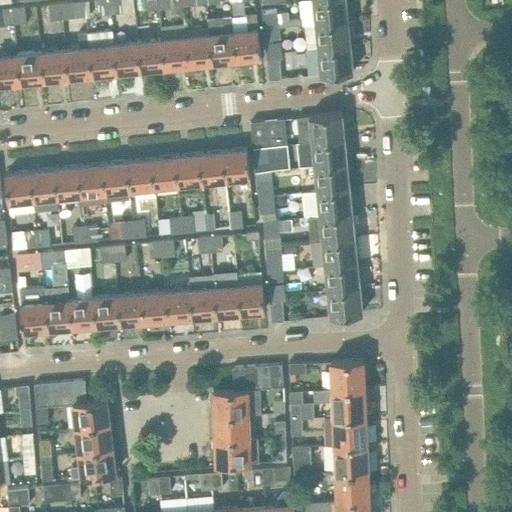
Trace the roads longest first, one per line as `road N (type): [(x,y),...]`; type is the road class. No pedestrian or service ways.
road 1 (residential): [(0,369),(403,341)]
road 2 (residential): [(0,130),(392,90)]
road 3 (residential): [(474,511),(466,245)]
road 4 (residential): [(403,341),(392,90)]
road 5 (residential): [(466,245),(454,28)]
road 6 (residential): [(410,511),(403,341)]
